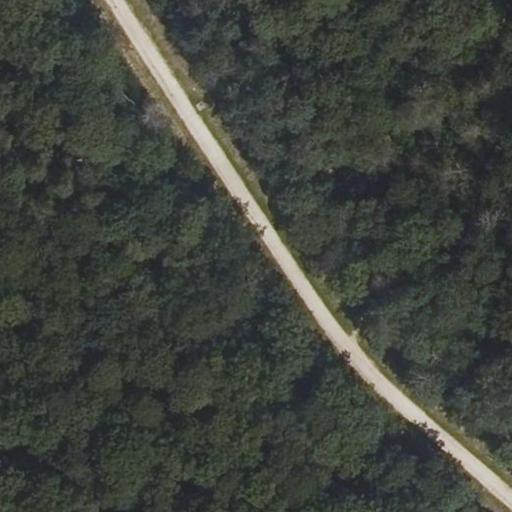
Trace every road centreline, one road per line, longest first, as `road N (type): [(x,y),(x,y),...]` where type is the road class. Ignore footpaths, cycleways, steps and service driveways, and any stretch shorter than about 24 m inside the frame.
road 1 (track): [(506,511),(389,413),(351,367),(108,0)]
road 2 (track): [(165,511),(0,438)]
